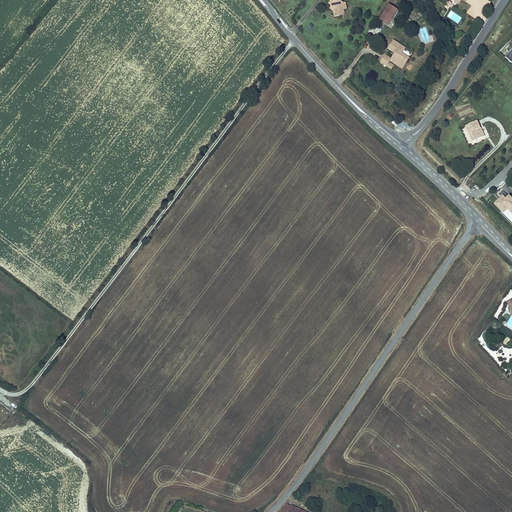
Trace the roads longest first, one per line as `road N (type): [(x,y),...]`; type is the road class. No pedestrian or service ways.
road 1 (track): [(294,39),(29,387),(14,394),(0,387)]
road 2 (tertiary): [(476,223),(270,511)]
road 3 (tertiary): [(403,144),(444,98),(504,0)]
